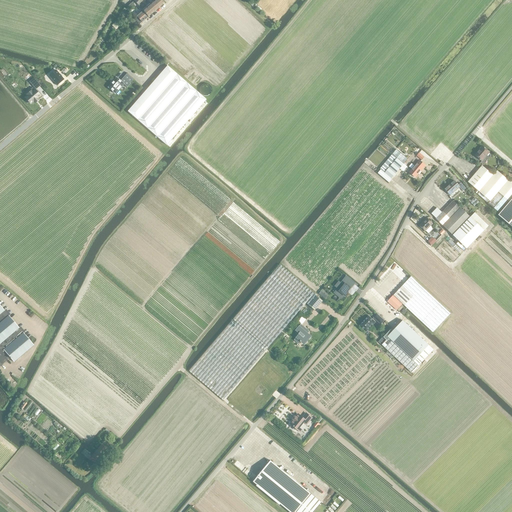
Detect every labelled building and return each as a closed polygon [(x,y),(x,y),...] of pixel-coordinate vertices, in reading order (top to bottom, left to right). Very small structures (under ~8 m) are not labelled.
[(154,1),(150,4),(155,10),(159,7),(154,1)] [(150,3),(146,6),(152,13),(155,10),(150,4),(150,3)] [(146,6),(142,10),(148,17),(152,13),(146,6)] [(148,17),(142,10),(141,11),(142,12),(137,16),(136,15),(134,17),(137,20),(136,20),(139,24),(148,17)] [(167,66),(164,69),(127,111),(166,145),(206,100),(167,66)] [(56,70),(49,76),(57,85),(64,79),(56,70)] [(34,78),(29,82),(36,89),(41,85),(34,78)] [(108,87),(115,94),(124,84),(117,78),(108,87)] [(137,80),(146,88),(147,86),(138,79),(137,80)] [(205,83),(204,84),(203,84),(202,85),(201,86),(200,87),(200,88),(200,89),(200,91),(200,92),(201,93),(201,94),(202,95),(204,95),(205,96),(206,96),(207,95),(208,95),(209,94),(210,93),(211,92),(211,91),(212,90),(212,88),(211,87),(211,86),(210,85),(209,84),(208,84),(206,84),(205,83)] [(28,96),(25,98),(27,99),(29,102),(31,104),(34,101),(35,103),(38,100),(37,98),(40,96),(38,94),(37,92),(36,92),(35,90),(32,87),(30,89),(31,91),(31,92),(30,91),(28,94),(27,95),(28,96)] [(476,156),(482,161),(489,152),(485,149),(485,148),(484,148),(482,147),(479,150),(480,151),(476,156)] [(381,170),(378,173),(389,182),(408,159),(396,149),(380,169),(381,170)] [(415,166),(411,163),(409,166),(412,169),(410,173),(416,178),(425,166),(419,161),(415,166)] [(482,165),(468,182),(479,192),(477,194),(500,213),(498,215),(511,226),(511,183),(497,171),(493,175),(482,165)] [(466,188),(461,183),(459,185),(454,181),(445,189),(450,195),(460,187),(463,191),(466,188)] [(453,201),(442,213),(437,208),(432,213),(436,218),(436,219),(467,248),(484,230),(453,201)] [(420,226),(425,231),(432,224),(427,218),(420,226)] [(338,288),(335,293),(341,298),(344,295),(345,296),(348,293),(347,292),(351,288),(347,284),(351,279),(347,276),(341,283),(339,282),(336,286),(338,288)] [(411,277),(387,302),(396,310),(397,309),(399,311),(404,307),(401,305),(402,304),(433,333),(451,314),(411,277)] [(309,289),(301,298),(315,310),(323,301),(309,289)] [(0,345),(0,346),(1,347),(10,358),(14,362),(33,345),(0,306),(0,345)] [(373,317),(381,324),(384,320),(377,313),(373,317)] [(368,315),(359,325),(366,332),(375,322),(368,315)] [(391,329),(384,337),(387,340),(382,345),(411,373),(418,365),(414,361),(429,345),(403,320),(393,331),(391,329)] [(299,335),(295,340),(299,343),(300,341),(301,342),(304,344),(305,343),(306,343),(308,341),(307,341),(308,339),(309,339),(311,338),(310,337),(310,336),(307,333),(309,332),(301,325),(296,330),(299,333),(299,334),(299,335)] [(0,346),(0,345),(0,366),(10,358),(1,347),(0,346)] [(257,383),(250,391),(255,395),(256,393),(261,397),(264,393),(265,394),(268,390),(261,384),(264,381),(256,375),(252,379),(257,383)] [(298,414),(291,424),(294,426),(293,427),(293,429),(294,430),(295,430),(296,430),(297,429),(301,432),(303,430),(299,427),(304,422),(307,424),(312,418),(306,413),(303,418),(298,414)] [(98,448),(96,450),(102,455),(110,446),(104,441),(103,442),(102,441),(101,443),(102,444),(101,444),(99,442),(96,447),(98,448)] [(102,455),(96,450),(92,455),(85,449),(81,453),(94,464),(102,455)] [(270,460),(253,482),(290,511),(312,511),(321,502),(270,460)]
